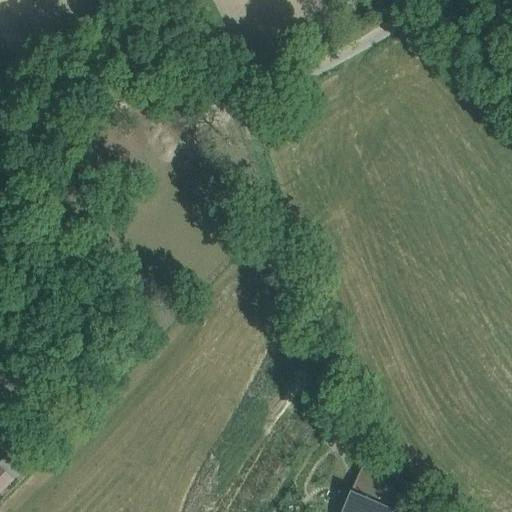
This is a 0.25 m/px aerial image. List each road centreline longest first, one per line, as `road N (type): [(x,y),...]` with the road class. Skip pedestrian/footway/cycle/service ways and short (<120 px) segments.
road 1 (unclassified): [(194,0),(243,104),(402,24),(426,0)]
road 2 (unclassified): [(0,91),(105,0)]
